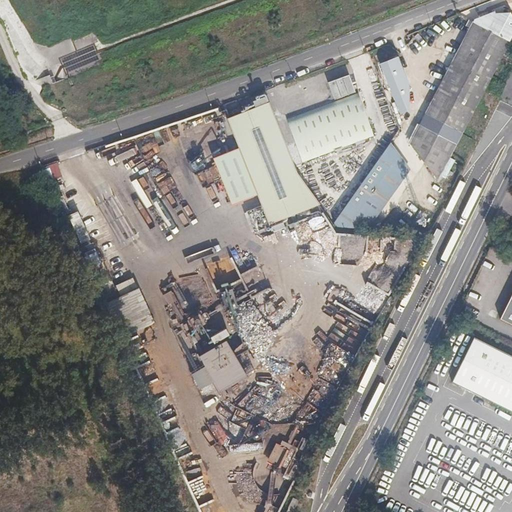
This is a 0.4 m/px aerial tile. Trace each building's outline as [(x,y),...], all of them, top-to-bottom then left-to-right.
[(471,23),(412,147),(436,183),(511,29),(511,24),(505,10),(492,15),(489,24),(477,18),(474,24),(471,23)] [(398,58),(381,65),(400,114),(407,111),(410,90),(398,58)] [(327,82),(335,99),(357,91),(349,73),(327,82)] [(301,166),(372,142),(370,137),(357,96),(285,120),(301,166)] [(297,172),(292,174),(268,102),(232,115),(265,216),(316,199),(297,172)] [(367,233),(407,170),(392,146),(373,176),(338,231),(367,233)] [(151,182),(181,233),(183,232),(192,247),(215,234),(211,228),(208,230),(173,169),(151,182)] [(131,181),(147,208),(153,204),(157,211),(166,206),(154,185),(152,186),(144,173),(131,181)] [(114,192),(132,226),(141,221),(147,233),(154,229),(142,206),(139,207),(127,185),(114,192)] [(67,211),(55,217),(65,238),(77,232),(67,211)] [(69,215),(95,272),(104,268),(78,211),(69,215)] [(150,242),(155,255),(174,247),(169,235),(150,242)] [(135,277),(116,284),(121,296),(106,302),(114,323),(129,317),(135,332),(141,329),(156,364),(174,357),(160,320),(154,323),(135,277)] [(511,295),(500,319),(511,325),(511,295)] [(183,315),(197,352),(201,351),(202,355),(210,352),(204,335),(209,333),(200,309),(183,315)] [(511,357),(474,338),(452,383),(511,413),(511,357)] [(192,463),(189,463),(188,492),(207,493),(208,462),(200,462),(201,455),(203,455),(204,449),(207,449),(207,443),(191,443),(190,454),(193,454),(192,463)]
